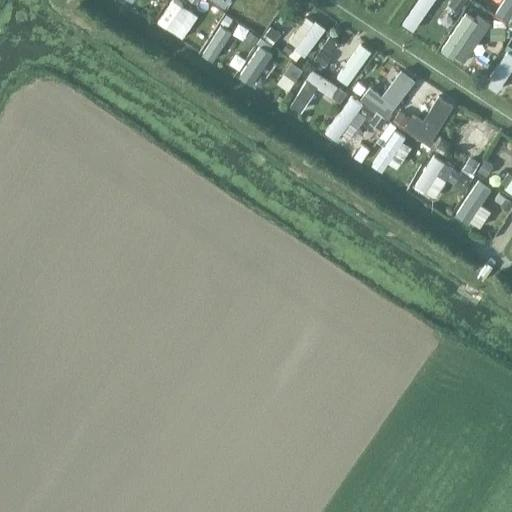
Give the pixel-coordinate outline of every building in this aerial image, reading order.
[(265,28),(281,0),(263,0),(251,20),(265,28)] [(465,0),(450,0),(447,5),(458,11),(465,0)] [(509,17),(511,12),(511,0),(504,0),(498,10),(509,17)] [(463,69),(488,28),(461,11),(435,51),(463,69)] [(232,18),(225,14),(220,22),(226,27),(232,18)] [(270,26),(264,34),(273,41),(280,33),(270,26)] [(505,29),(494,29),(494,39),(505,39),(505,29)] [(258,36),(249,30),(243,38),(253,45),(258,36)] [(272,45),(260,36),(255,43),(267,51),(272,45)] [(288,42),(284,47),(290,52),(295,47),(288,42)] [(312,59),(323,67),(329,58),(318,50),(312,59)] [(511,61),(502,55),(479,86),(491,95),(511,66),(511,61)] [(302,69),(290,61),(283,72),(294,80),(302,69)] [(306,74),(284,108),(298,117),(313,93),(326,102),(333,91),(306,74)] [(353,89),(360,95),(365,88),(358,82),(353,89)] [(346,92),(338,86),(332,95),(340,101),(346,92)] [(409,117),(399,110),(394,118),(404,124),(409,117)] [(386,119),(376,112),(368,122),(379,129),(386,119)] [(383,168),(397,138),(383,131),(368,161),(383,168)] [(463,131),(458,149),(480,155),(485,137),(463,131)] [(446,142),(441,139),(436,149),(444,153),(447,147),(446,142)] [(470,159),(465,167),(472,171),(477,162),(470,159)] [(484,161),(478,170),(486,175),(491,166),(484,161)] [(511,200),(511,170),(499,193),(511,200)] [(463,172),(455,185),(464,190),(472,178),(463,172)] [(476,183),(452,215),(465,225),(482,203),(485,205),(493,196),(476,183)] [(500,205),(508,210),(511,203),(511,202),(505,197),(500,205)]
